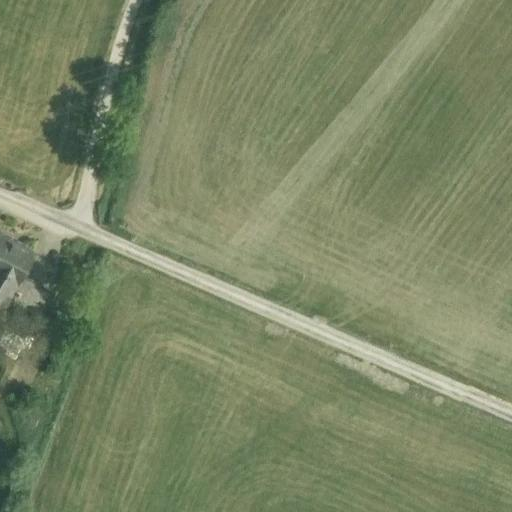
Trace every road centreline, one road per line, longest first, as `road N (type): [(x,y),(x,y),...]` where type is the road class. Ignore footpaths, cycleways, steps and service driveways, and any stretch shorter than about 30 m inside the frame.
road 1 (unclassified): [(80,225),(511,415)]
road 2 (unclassified): [(80,225),(136,0)]
